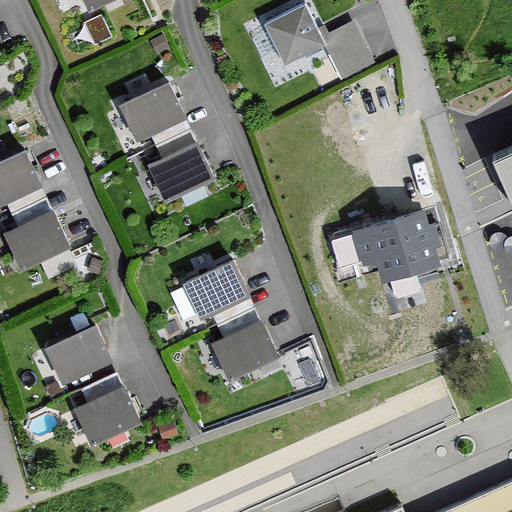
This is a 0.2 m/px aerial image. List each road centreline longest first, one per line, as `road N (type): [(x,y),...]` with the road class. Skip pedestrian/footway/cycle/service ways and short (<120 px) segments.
road 1 (residential): [(17,0),(46,63),(38,95),(174,404)]
road 2 (residential): [(184,0),(193,43),(313,334)]
road 3 (residential): [(382,0),(506,328)]
